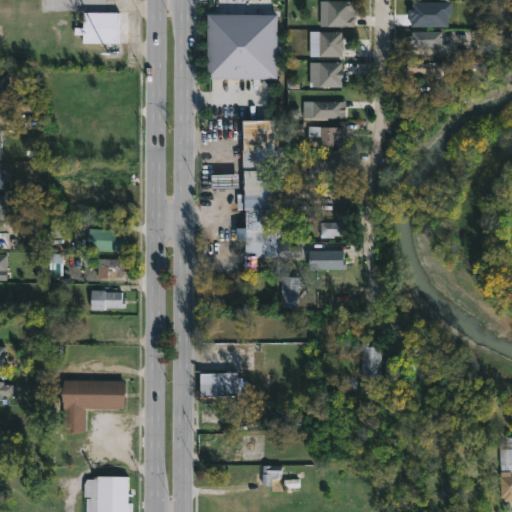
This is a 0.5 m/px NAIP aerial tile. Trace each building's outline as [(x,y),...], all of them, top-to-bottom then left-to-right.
[(352,13),(352,19),(355,19),(355,27),(329,27),(329,1),(355,1),(354,11),(352,11),(352,13)] [(409,3),(448,3),(448,23),(409,23),(409,3)] [(127,11),(126,41),(86,41),(86,33),(76,33),(76,25),(86,26),(86,11),(127,11)] [(208,12),(277,13),(277,17),(276,78),(208,77),(208,12)] [(343,31),(343,39),(344,39),(343,56),(321,56),(321,31),(343,31)] [(415,31),(443,31),(443,47),(416,47),(416,43),(410,43),(410,36),(415,36),(415,31)] [(342,85),(321,85),(321,62),(344,62),(342,85)] [(438,70),(438,76),(423,76),(423,73),(400,72),(400,67),(402,67),(402,63),(444,63),(444,70),(438,70)] [(0,88),(0,72),(9,72),(9,88),(0,88)] [(346,117),(313,116),(313,100),(346,100),(346,117)] [(344,135),(343,145),(310,144),(311,125),(340,125),(340,127),(344,127),(344,135)] [(260,146),(260,168),(262,168),(263,222),(246,222),(245,169),(243,169),(243,147),(260,146)] [(349,177),(311,178),(311,160),(349,159),(349,177)] [(0,186),(11,187),(11,161),(0,161),(0,186)] [(344,223),(322,223),(322,236),(344,236),(344,223)] [(129,241),(128,245),(88,243),(89,227),(129,229),(129,241)] [(345,255),(345,258),(347,258),(347,268),(310,268),(310,257),(314,257),(314,249),(345,248),(345,255)] [(124,257),(124,267),(128,267),(128,273),(110,274),(110,277),(98,277),(98,258),(124,257)] [(280,277),(298,277),(298,308),(280,308),(280,277)] [(105,289),(105,291),(123,291),(123,298),(125,298),(125,307),(104,306),(104,309),(91,309),(91,289),(105,289)] [(127,324),(102,324),(102,339),(127,339),(127,324)] [(375,342),(375,345),(382,345),(382,375),(363,375),(364,350),(362,350),(362,342),(375,342)] [(402,359),(402,385),(387,385),(386,359),(402,359)] [(238,371),(238,376),(243,376),(243,380),(247,380),(247,394),(201,395),(200,372),(238,371)] [(87,431),(67,430),(68,379),(128,380),(127,408),(87,407),(87,431)] [(0,380),(6,380),(6,384),(13,384),(12,394),(5,394),(5,400),(0,399),(0,380)] [(511,436),(511,500),(505,500),(505,497),(502,497),(500,442),(506,442),(506,436),(511,436)] [(436,504),(432,504),(431,464),(446,464),(447,499),(442,499),(442,504),(436,504)] [(264,486),(282,486),(282,466),(264,466),(264,486)] [(132,476),(131,493),(135,493),(135,497),(131,497),(131,502),(135,502),(134,511),(87,511),(87,497),(92,497),(92,496),(86,496),(86,483),(89,478),(99,478),(99,475),(132,476)]
